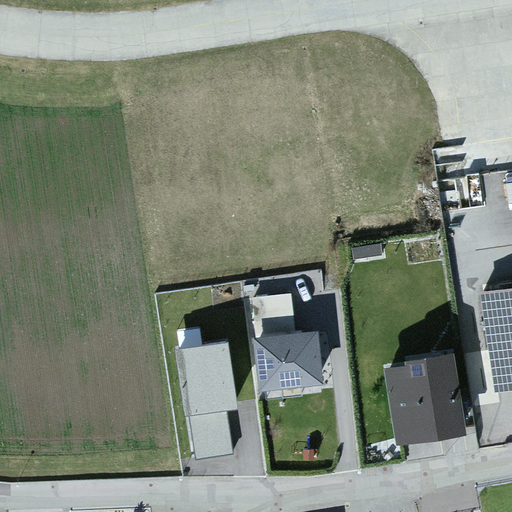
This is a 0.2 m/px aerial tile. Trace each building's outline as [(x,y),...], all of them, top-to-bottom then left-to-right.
[(255,339),(251,339),(258,394),(324,386),(317,332),(296,335),(291,294),(251,299),(255,339)] [(511,295),(485,300),(501,392),(511,390),(511,295)] [(179,335),(185,402),(238,397),(231,330),(179,335)] [(446,364),(389,373),(400,445),(457,436),(446,364)] [(193,404),(195,453),(231,451),(229,402),(193,404)]
